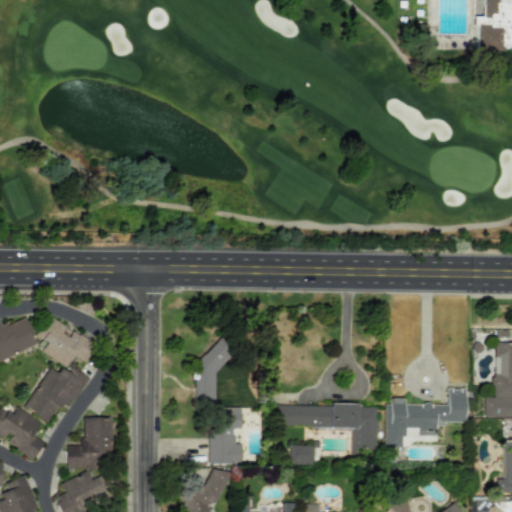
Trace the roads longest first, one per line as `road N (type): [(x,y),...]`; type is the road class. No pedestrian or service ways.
road 1 (secondary): [(0,267),(511,275)]
road 2 (residential): [(54,511),(44,456),(105,362),(107,335),(96,317),(56,296),(0,300)]
road 3 (tertiary): [(145,511),(147,270)]
